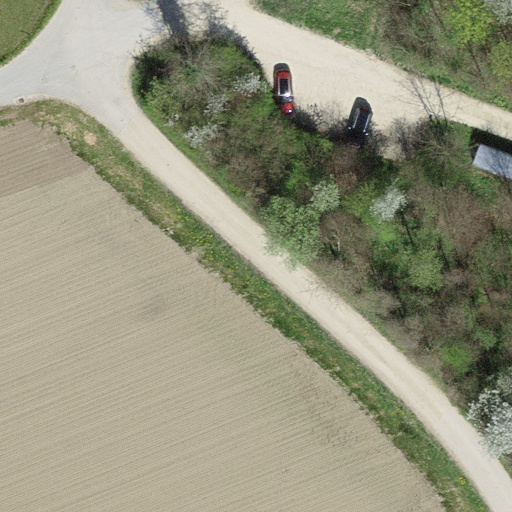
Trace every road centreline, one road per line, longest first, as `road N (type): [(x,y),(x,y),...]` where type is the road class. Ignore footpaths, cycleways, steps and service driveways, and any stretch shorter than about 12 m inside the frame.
road 1 (track): [(58,65),(427,396),(511,510)]
road 2 (track): [(191,3),(220,22),(511,132)]
road 3 (track): [(191,3),(58,65)]
